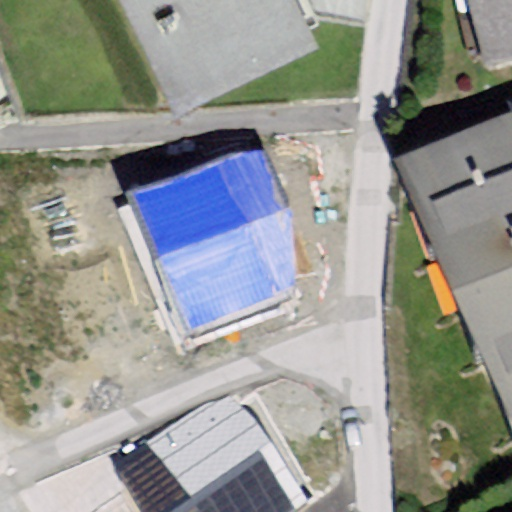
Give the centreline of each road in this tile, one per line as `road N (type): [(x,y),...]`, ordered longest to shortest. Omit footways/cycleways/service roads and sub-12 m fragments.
road 1 (residential): [(386,0),(364,192),(369,511)]
road 2 (unknown): [(361,318),(282,367),(11,476),(0,473)]
